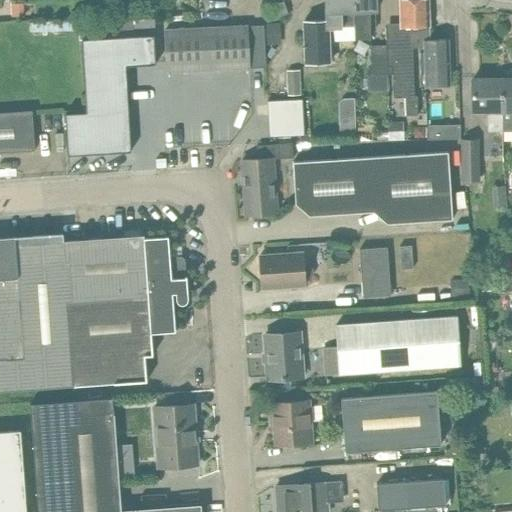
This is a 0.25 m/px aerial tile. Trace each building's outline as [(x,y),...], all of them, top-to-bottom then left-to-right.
[(355,38),(353,0),(326,0),(327,20),(328,42),(329,42),(334,42),(333,28),(342,28),(341,22),(354,22),(354,38),(355,38)] [(353,0),(355,38),(368,38),(367,12),(375,11),(375,0),(353,0)] [(429,36),(431,36),(429,0),(399,0),(400,17),(400,27),(410,27),(411,45),(411,47),(423,47),(423,40),(430,40),(429,36)] [(268,21),(288,13),(284,1),(263,9),(268,21)] [(328,42),(327,20),(304,21),(305,41),(306,63),(330,62),(329,42),(328,42)] [(276,23),(265,23),(266,44),(277,44),(276,23)] [(247,25),(165,30),(167,72),(237,68),(249,68),(266,67),(264,27),(247,28),(247,25)] [(86,112),(65,113),(68,155),(131,151),(126,66),(156,64),(154,35),(82,39),(86,112)] [(431,40),(431,36),(429,36),(430,40),(423,40),(423,47),(425,86),(451,85),(449,39),(431,40)] [(411,45),(387,46),(388,67),(391,67),(392,75),(393,100),(404,99),(405,116),(418,116),(417,99),(413,99),(412,73),(411,47),(411,45)] [(387,46),(370,47),(371,76),(367,76),(368,92),(389,92),(388,75),(392,75),(391,67),(388,67),(387,46)] [(159,97),(158,69),(136,69),(137,98),(159,97)] [(300,94),(299,70),(286,71),(287,95),(300,94)] [(511,78),(501,79),(502,111),(501,111),(502,131),(511,130),(511,78)] [(502,111),(501,79),(472,79),(473,111),(501,111),(502,111)] [(302,99),(268,101),(269,137),(304,135),(302,99)] [(338,127),(354,127),(353,99),(338,99),(338,127)] [(0,112),(0,152),(35,150),(32,110),(0,112)] [(389,140),(404,139),(403,122),(388,123),(389,140)] [(459,125),(425,126),(425,128),(426,137),(426,139),(460,138),(459,125)] [(358,127),(358,141),(372,141),(372,127),(358,127)] [(425,128),(416,128),(417,137),(426,137),(425,128)] [(294,158),(293,142),(278,143),(279,158),(294,158)] [(477,142),(460,142),(460,183),(477,183),(477,142)] [(448,151),(293,162),(296,203),(309,215),(374,211),(387,223),(453,219),(448,151)] [(276,213),(272,157),(242,160),(246,215),(276,213)] [(188,298),(186,276),(171,277),(170,255),(168,236),(144,238),(144,235),(16,244),(15,236),(0,237),(0,391),(139,381),(137,356),(153,355),(151,333),(175,331),(172,292),(177,292),(177,298),(179,302),(183,303),(186,302),(188,298)] [(411,245),(400,245),(401,269),(412,269),(411,245)] [(363,297),(391,295),(387,247),(359,249),(363,297)] [(262,288),(282,286),(306,285),(303,253),(259,256),(262,288)] [(509,258),(499,258),(499,273),(509,273),(509,258)] [(450,279),(450,296),(469,296),(468,278),(450,279)] [(336,325),(339,374),(461,365),(457,316),(336,325)] [(268,379),(288,377),(303,376),(299,332),(265,334),(266,354),(268,353),(268,362),(267,362),(268,379)] [(345,452),(365,450),(441,445),(437,391),(341,398),(345,452)] [(113,396),(30,402),(38,511),(201,511),(201,504),(121,510),(114,410),(113,396)] [(275,445),(295,443),(313,442),(309,400),(270,403),(272,427),(274,426),(275,445)] [(194,404),(174,406),(154,407),(158,467),(198,464),(194,404)] [(0,431),(0,511),(26,511),(20,430),(0,431)] [(478,464),(469,464),(469,472),(478,472),(478,464)] [(402,482),(377,484),(378,509),(404,508),(424,506),(446,505),(444,479),(422,480),(402,482)] [(326,482),(276,486),(277,501),(283,501),(284,511),(322,511),(321,498),(327,498),(343,497),(342,481),(326,482)]
